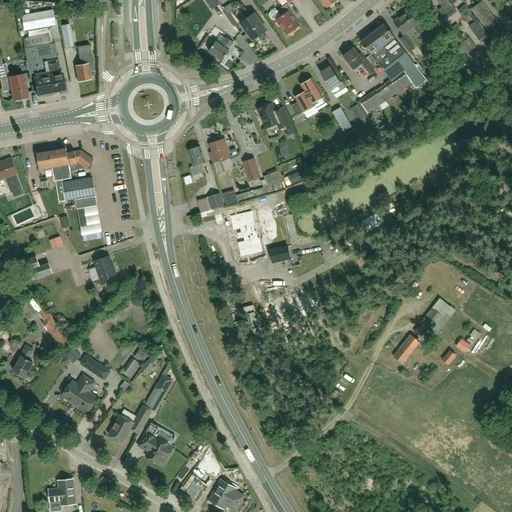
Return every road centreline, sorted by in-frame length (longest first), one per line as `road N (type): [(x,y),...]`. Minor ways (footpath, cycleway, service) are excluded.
road 1 (primary): [(284,511),(193,337),(167,260)]
road 2 (residential): [(179,511),(0,408)]
road 3 (tertiary): [(232,85),(306,51),(372,0)]
road 4 (primary): [(140,132),(167,260)]
road 5 (primary): [(167,260),(159,130)]
